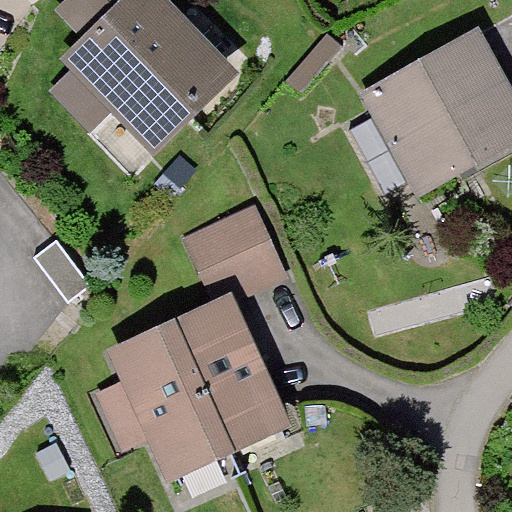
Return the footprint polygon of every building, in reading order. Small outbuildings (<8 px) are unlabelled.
[(231,83),(150,0),(75,0),(58,17),(87,47),(65,68),(153,159),(231,83)] [(511,150),(511,102),(478,38),(365,98),(419,199),(511,150)] [(279,285),(248,217),(194,241),(226,310),(279,285)] [(58,236),(40,247),(68,292),(86,281),(58,236)] [(283,430),(226,310),(107,364),(165,486),(283,430)]
